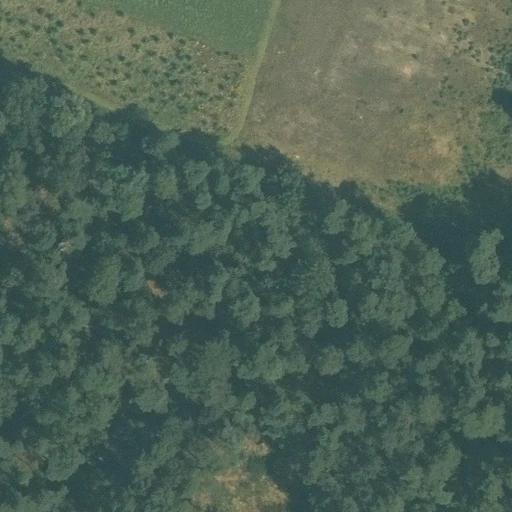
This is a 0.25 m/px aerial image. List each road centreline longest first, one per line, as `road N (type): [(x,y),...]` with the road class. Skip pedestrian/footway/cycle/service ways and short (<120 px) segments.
road 1 (track): [(0,249),(93,277),(177,274),(257,291),(446,352),(457,374),(417,470),(386,511)]
road 2 (track): [(275,0),(226,145)]
